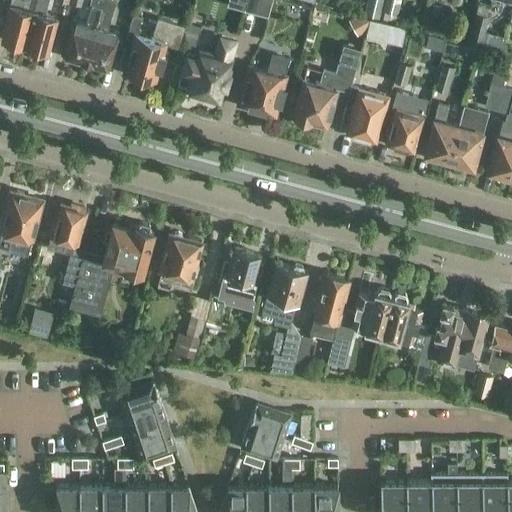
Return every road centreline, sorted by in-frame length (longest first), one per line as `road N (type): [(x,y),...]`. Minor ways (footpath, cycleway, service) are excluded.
road 1 (residential): [(0,143),(491,271),(511,252)]
road 2 (tertiary): [(511,245),(0,107)]
road 3 (residential): [(511,213),(0,77)]
